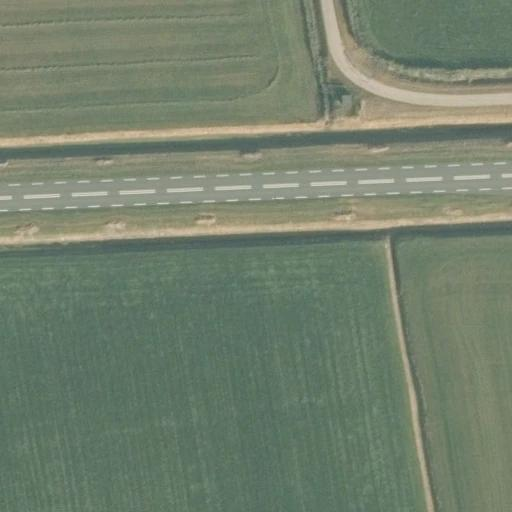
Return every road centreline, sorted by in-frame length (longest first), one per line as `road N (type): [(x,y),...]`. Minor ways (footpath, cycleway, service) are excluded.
road 1 (primary): [(0,199),(511,176)]
road 2 (unclassified): [(511,104),(449,107),(363,89),(338,69),(324,0)]
